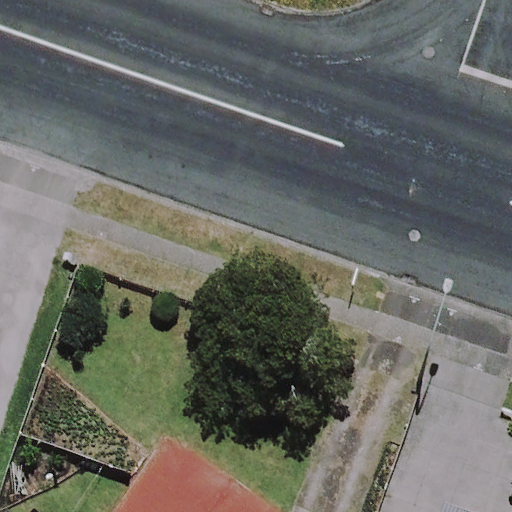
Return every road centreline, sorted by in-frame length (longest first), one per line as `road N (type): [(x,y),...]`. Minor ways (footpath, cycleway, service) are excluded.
road 1 (tertiary): [(436,178),(0,27)]
road 2 (residential): [(436,178),(489,0)]
